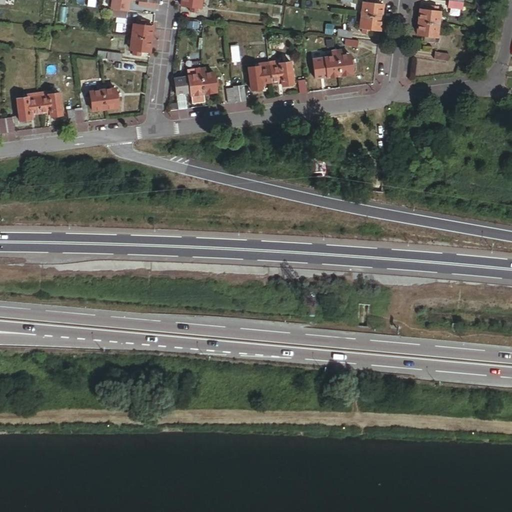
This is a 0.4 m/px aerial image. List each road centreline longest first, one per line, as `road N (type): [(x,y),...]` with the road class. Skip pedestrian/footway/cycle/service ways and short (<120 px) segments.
road 1 (trunk): [(511,358),(0,312)]
road 2 (primary): [(511,272),(0,243)]
road 3 (motorway): [(35,329),(511,371)]
road 4 (tertiary): [(511,237),(158,163),(123,150),(112,136)]
road 5 (residential): [(392,99),(153,130)]
road 6 (residential): [(169,0),(153,130)]
